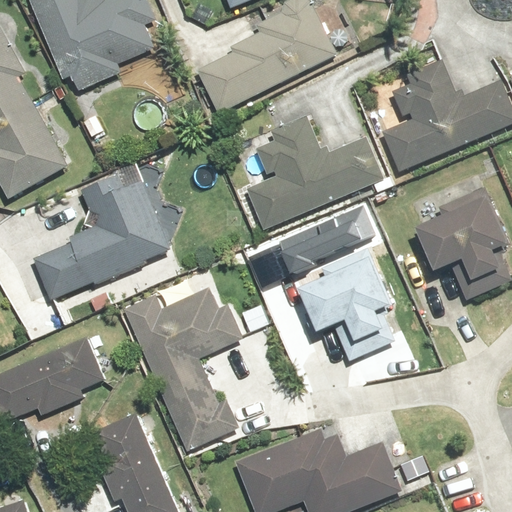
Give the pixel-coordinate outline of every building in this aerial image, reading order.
[(162,15),(155,0),(35,0),(67,75),(76,71),(83,87),(127,69),(123,59),(161,43),(151,19),(162,15)] [(233,48),(197,66),(220,110),(338,49),(312,0),(283,0),(282,3),(273,8),(275,12),(257,20),(261,27),(230,43),(233,48)] [(0,171),(13,194),(73,160),(23,72),(30,68),(0,15),(0,171)] [(411,115),(384,126),(401,167),(511,119),(511,102),(501,76),(465,92),(462,85),(456,88),(442,55),(406,71),(410,80),(393,87),(404,112),(409,110),(411,115)] [(277,172),(247,185),(265,227),(385,175),(367,133),(330,149),(326,140),(321,142),(308,112),(271,128),(274,136),(256,144),(268,171),(276,168),(277,172)] [(38,255),(55,296),(98,277),(100,281),(150,259),(149,256),(177,244),(147,175),(128,183),(122,169),(83,186),(99,223),(74,233),(76,238),(38,255)] [(441,210),(415,222),(435,265),(451,258),(469,295),(511,275),(511,263),(501,240),(508,236),(484,183),(438,204),(441,210)] [(375,201),(339,217),(347,234),(383,219),(375,201)] [(368,245),(296,276),(310,309),(305,311),(313,329),(334,320),(349,356),(405,332),(368,245)] [(160,290),(128,304),(190,448),(244,425),(231,394),(223,398),(205,356),(250,336),(233,298),(223,303),(214,283),(166,304),(160,290)] [(92,333),(0,371),(0,402),(7,418),(43,403),(46,410),(90,391),(87,384),(110,374),(92,333)] [(185,511),(142,410),(98,428),(108,452),(101,456),(120,499),(127,496),(133,511),(185,511)] [(331,428),(244,464),(264,511),(288,511),(319,499),(324,511),(339,511),(401,486),(384,446),(359,457),(349,434),(336,439),(331,428)] [(0,511),(35,511),(30,496),(3,504),(1,498),(0,497),(0,511)]
